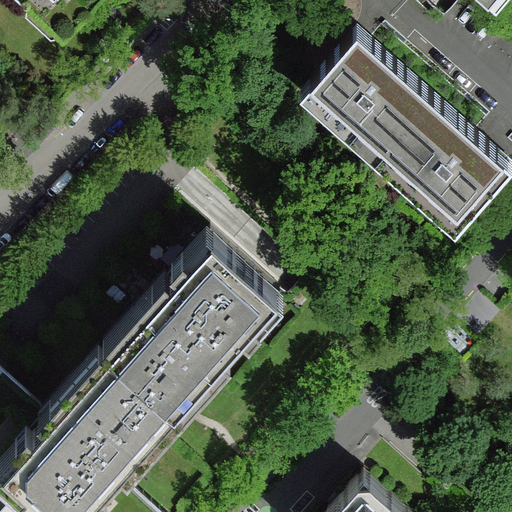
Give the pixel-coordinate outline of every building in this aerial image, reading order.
[(75,0),(40,0),(60,17),(75,0)] [(359,21),(309,78),(382,143),(432,86),(359,21)] [(511,160),(511,155),(432,86),(382,143),(464,215),(488,188),(511,160)] [(108,335),(143,366),(247,251),(211,220),(127,313),(108,335)] [(143,366),(178,398),(207,365),(276,289),(281,283),(247,251),(143,366)] [(0,454),(34,486),(143,366),(108,335),(95,349),(44,405),(0,453),(0,454)] [(0,454),(0,453),(44,405),(40,401),(43,398),(1,359),(0,360),(0,490),(8,497),(18,487),(26,495),(34,486),(0,454)] [(61,511),(71,511),(117,464),(156,421),(178,398),(143,366),(34,486),(61,511)] [(451,474),(437,462),(431,469),(426,474),(440,487),(451,474)] [(71,511),(61,511),(34,486),(26,495),(35,503),(26,511),(169,511),(117,464),(71,511)] [(417,511),(365,465),(322,511),(417,511)] [(18,487),(8,497),(23,511),(26,511),(35,503),(26,495),(18,487)]
